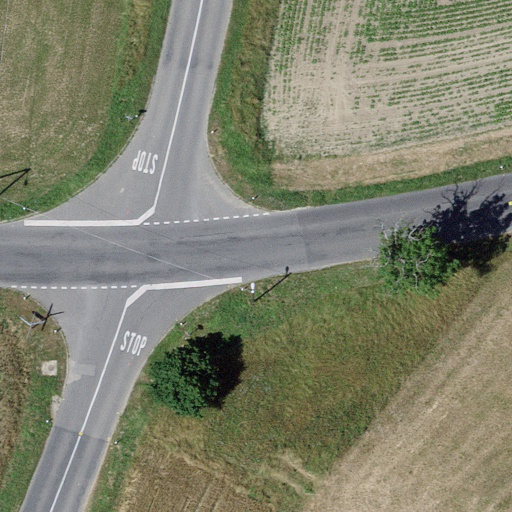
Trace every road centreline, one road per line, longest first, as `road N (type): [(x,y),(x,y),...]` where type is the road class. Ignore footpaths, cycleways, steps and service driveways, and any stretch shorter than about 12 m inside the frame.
road 1 (tertiary): [(139,257),(358,236),(511,205)]
road 2 (tertiary): [(139,257),(51,511)]
road 3 (tertiary): [(200,0),(139,257)]
road 4 (tertiary): [(0,255),(139,257)]
